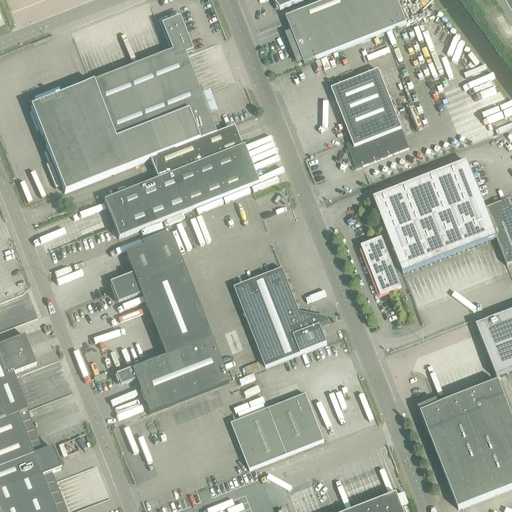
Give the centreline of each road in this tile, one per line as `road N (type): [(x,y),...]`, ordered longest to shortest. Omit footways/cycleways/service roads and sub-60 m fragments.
road 1 (unclassified): [(427,511),(226,0)]
road 2 (unclassified): [(0,178),(131,511)]
road 3 (unknown): [(334,210),(388,340)]
road 4 (unclassified): [(0,47),(117,0)]
